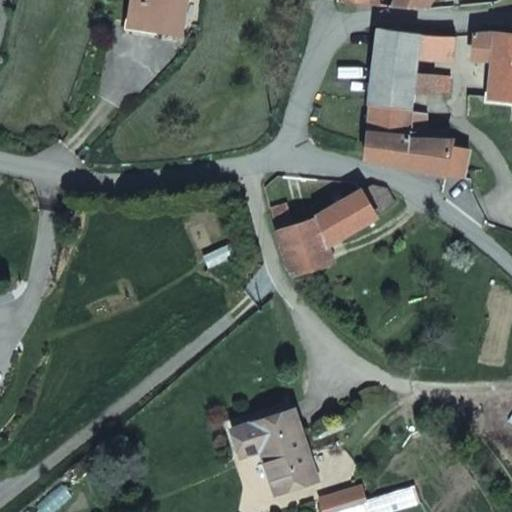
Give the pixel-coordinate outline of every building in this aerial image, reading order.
[(137,0),(133,24),(176,32),(181,0),(137,0)] [(418,57),(419,31),(377,28),(371,105),(414,107),(415,92),(436,93),(437,72),(417,71),(418,57)] [(418,57),(455,58),(456,33),(419,31),(418,57)] [(494,60),(496,34),(475,33),(474,59),(494,60)] [(492,99),(511,99),(511,34),(496,34),(494,60),(492,99)] [(413,128),(414,107),(371,105),(369,125),(413,128)] [(445,142),(446,137),(412,134),(413,128),(369,125),(367,143),(366,157),(443,173),(445,142)] [(463,143),(445,142),(443,173),(461,174),(463,143)] [(377,214),(393,205),(386,191),(373,185),(363,191),(377,214)] [(332,262),(326,242),(377,214),(363,191),(313,218),(293,224),(277,229),(291,275),(294,278),(307,272),(332,262)] [(293,224),(287,205),(270,208),(277,229),(293,224)] [(332,262),(349,255),(390,236),(377,214),(326,242),(332,262)] [(312,285),(337,278),(332,262),(307,272),(312,285)] [(320,480),(296,409),(235,429),(244,456),(264,450),(280,493),(320,480)] [(370,511),(363,488),(324,499),(327,511),(370,511)]
